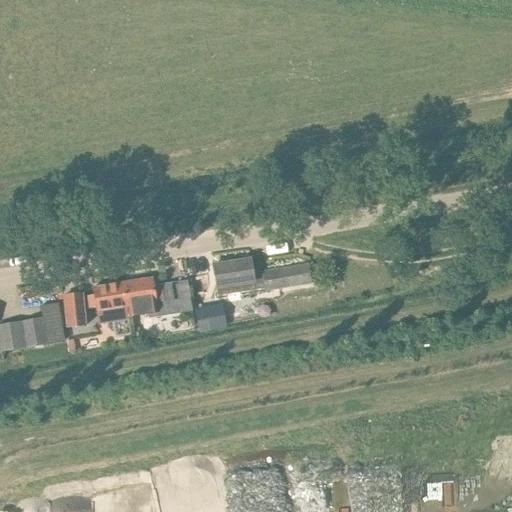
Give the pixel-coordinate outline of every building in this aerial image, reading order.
[(250,261),(213,266),(216,287),(217,291),(217,296),(254,290),(263,289),(260,273),(252,274),(250,266),(250,261)] [(283,269),(260,273),(263,289),(263,292),(286,288),(310,284),(307,265),(283,269)] [(123,283),(122,283),(128,318),(156,313),(155,303),(173,300),(188,297),(185,281),(170,284),(152,287),(151,278),(123,283)] [(94,299),(85,301),(86,309),(95,308),(96,313),(98,325),(128,321),(128,318),(122,283),(92,288),(94,299)] [(82,293),(62,295),(66,327),(85,325),(82,293)] [(0,351),(46,343),(63,341),(57,303),(39,306),(41,319),(0,326),(0,351)] [(199,309),(193,310),(198,333),(206,331),(207,331),(202,308),(199,309)] [(144,332),(135,334),(136,342),(145,341),(144,332)] [(75,338),(66,339),(68,357),(78,355),(75,338)]
